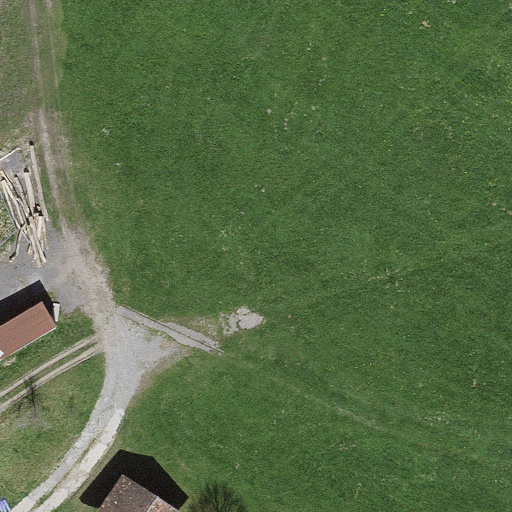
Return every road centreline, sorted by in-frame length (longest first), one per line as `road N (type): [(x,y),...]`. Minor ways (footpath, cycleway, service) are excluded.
road 1 (track): [(66,0),(97,264),(177,340)]
road 2 (residential): [(65,511),(132,433),(177,340)]
